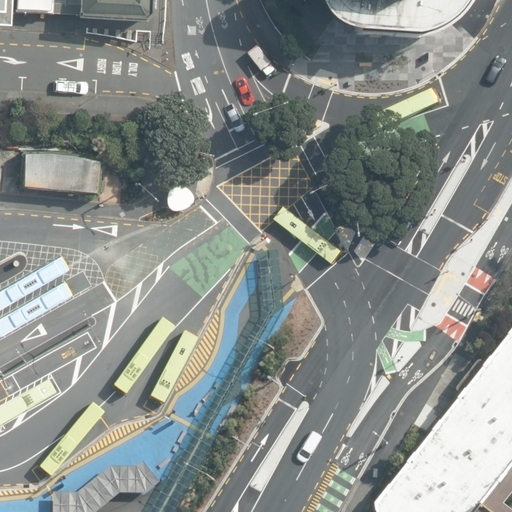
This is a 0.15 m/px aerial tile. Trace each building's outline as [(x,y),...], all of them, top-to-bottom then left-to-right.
[(0,0),(0,26),(10,27),(11,20),(11,0),(0,0)] [(15,0),(15,12),(23,13),(51,14),(64,15),(77,16),(77,19),(111,21),(140,22),(143,23),(147,19),(151,15),(152,0),(15,0)] [(326,0),(329,5),(334,14),(340,20),(348,24),(355,27),(364,29),(364,33),(379,35),(400,36),(412,37),(420,37),(428,36),(439,33),(450,28),(459,22),(469,13),(473,7),(478,0),(477,0),(326,0)] [(23,188),(100,194),(103,160),(77,154),(49,151),(25,152),(23,188)] [(170,187),(168,191),(166,197),(166,202),(167,207),(170,210),(173,211),(179,211),(183,210),(189,207),(192,203),(193,200),(193,196),(189,191),(184,187),(179,185),(173,185),(170,187)] [(178,511),(289,313),(286,294),(286,288),(284,275),(282,252),(270,253),(263,253),(268,308),(155,511),(178,511)] [(509,511),(501,505),(511,491),(511,325),(482,364),(479,362),(477,361),(476,361),(474,362),(454,388),(453,389),(453,391),(453,392),(454,393),(457,395),(369,506),(370,511),(509,511)] [(0,379),(13,372),(8,363),(0,367),(0,379)] [(77,492),(53,492),(52,511),(94,511),(120,492),(145,492),(158,482),(143,461),(136,466),(110,466),(77,492)]
